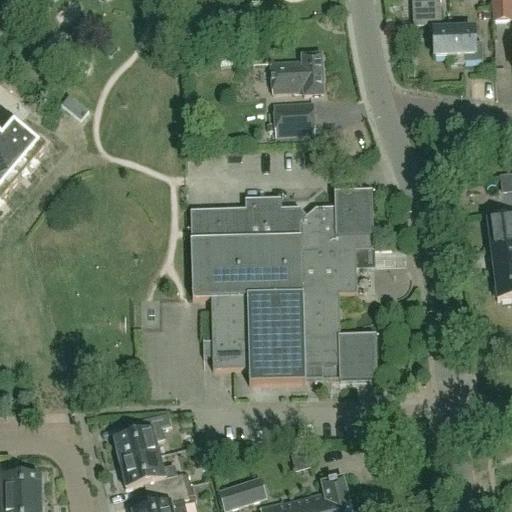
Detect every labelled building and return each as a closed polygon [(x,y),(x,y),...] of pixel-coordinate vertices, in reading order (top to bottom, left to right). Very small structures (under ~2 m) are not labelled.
[(473,33),(453,34),(453,27),(440,27),(439,0),(441,0),(411,0),(413,30),(434,29),(434,35),(433,35),(434,60),(464,59),(464,65),(483,64),(482,46),(474,46),(473,33)] [(510,1),(510,0),(492,0),(493,25),(511,24),(510,1)] [(323,100),(321,59),(301,60),(301,68),(271,69),(272,98),(303,96),(304,101),(323,100)] [(314,140),(313,108),(273,110),(274,142),(314,140)] [(0,145),(0,206),(46,152),(17,128),(1,147),(0,145)] [(511,177),(509,178),(498,180),(500,197),(511,195),(511,177)] [(340,341),(339,299),(357,298),(356,274),(374,274),(372,196),(335,197),(335,212),(316,213),(309,219),(308,220),(302,212),(282,213),(281,203),(245,204),(246,214),(191,216),(192,245),(191,245),(192,304),(211,303),(212,345),(204,346),(204,345),(203,345),(203,361),(212,361),(213,375),(249,374),(249,389),(305,388),(319,387),(319,396),(332,396),(332,387),(377,385),(375,340),(340,341)] [(511,221),(487,225),(491,252),(511,249),(511,221)] [(494,278),(511,275),(511,249),(491,252),(494,278)] [(511,275),(494,278),(497,305),(511,302),(511,275)] [(165,444),(162,433),(171,431),(168,418),(129,428),(132,440),(114,445),(120,470),(159,460),(155,447),(165,444)] [(169,472),(162,473),(159,460),(120,470),(126,494),(144,490),(147,501),(190,490),(187,478),(172,481),(169,472)] [(350,511),(343,481),(321,486),(324,499),(270,511),(350,511)] [(42,507),(41,482),(1,483),(2,508),(42,507)] [(219,497),(223,511),(241,511),(265,504),(259,484),(219,497)] [(185,511),(184,505),(189,504),(188,501),(195,499),(193,490),(190,491),(190,490),(147,501),(149,511),(185,511)]
